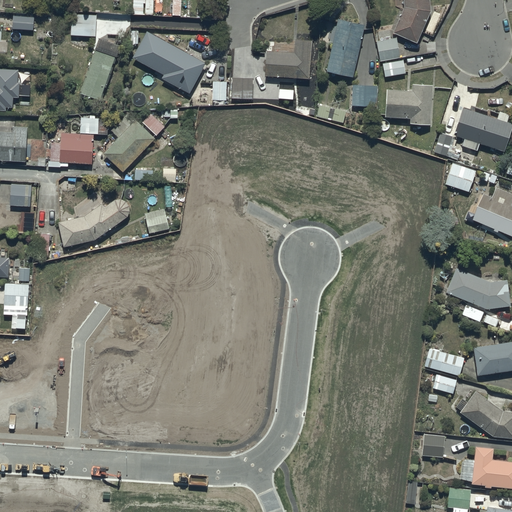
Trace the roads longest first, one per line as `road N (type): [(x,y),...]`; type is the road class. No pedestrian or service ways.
road 1 (residential): [(0,457),(255,467)]
road 2 (residential): [(255,467),(281,439),(290,411),(313,237)]
